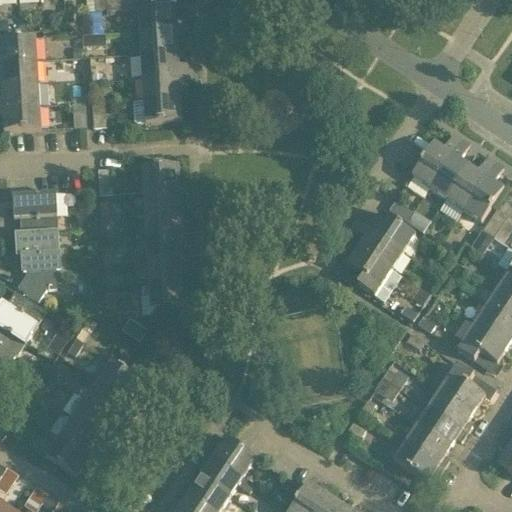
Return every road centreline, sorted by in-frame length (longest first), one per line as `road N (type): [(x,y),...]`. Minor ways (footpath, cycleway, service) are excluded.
road 1 (residential): [(209,150),(0,165)]
road 2 (residential): [(389,511),(247,422)]
road 3 (residential): [(435,85),(309,0)]
road 4 (residential): [(368,188),(435,85)]
